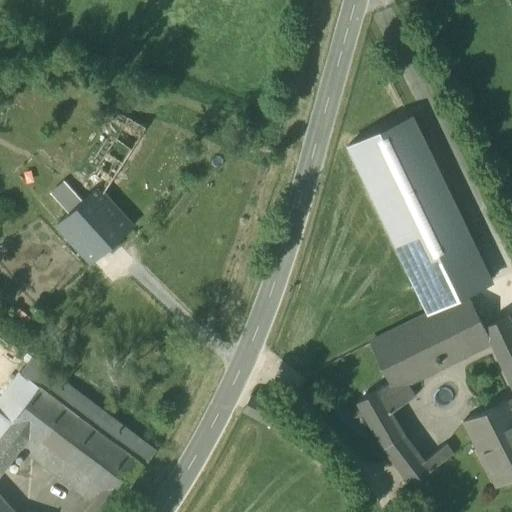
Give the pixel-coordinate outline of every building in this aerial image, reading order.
[(412,115),(347,146),(428,315),(468,295),(469,294),(468,292),(491,281),(412,115)] [(145,128),(128,119),(115,140),(131,150),(145,128)] [(95,190),(101,197),(131,150),(115,140),(87,181),(95,190)] [(58,222),(92,262),(129,230),(101,197),(95,190),(74,208),(55,185),(42,196),(61,219),(58,222)] [(490,342),(511,388),(511,397),(509,398),(461,422),(470,439),(482,432),(496,458),(511,450),(511,324),(507,315),(484,327),(468,295),(428,315),(368,343),(388,383),(391,390),(404,384),(490,342)] [(31,358),(20,373),(37,386),(79,417),(143,465),(155,450),(31,358)] [(0,399),(0,435),(10,422),(37,386),(20,373),(0,399)] [(357,401),(383,447),(400,434),(388,412),(413,398),(404,384),(391,390),(388,383),(357,401)] [(37,386),(10,422),(28,435),(37,442),(29,452),(42,462),(50,451),(52,453),(79,417),(37,386)] [(243,411),(283,432),(291,417),(251,395),(243,411)] [(88,480),(101,490),(116,501),(143,465),(79,417),(52,453),(64,462),(88,480)] [(20,446),(28,435),(10,422),(0,435),(0,465),(4,468),(20,446)] [(470,439),(496,487),(511,480),(511,450),(496,458),(482,432),(470,439)] [(404,476),(411,485),(451,455),(445,446),(422,463),(408,445),(400,434),(383,447),(391,457),(404,476)] [(28,435),(20,446),(29,453),(29,452),(37,442),(28,435)] [(52,453),(50,451),(42,462),(56,473),(64,462),(52,453)] [(80,491),(88,480),(64,462),(56,473),(80,491)] [(88,480),(80,491),(93,500),(101,490),(88,480)] [(93,500),(84,511),(108,511),(116,501),(101,490),(93,500)] [(0,511),(15,511),(0,495),(0,511)]
